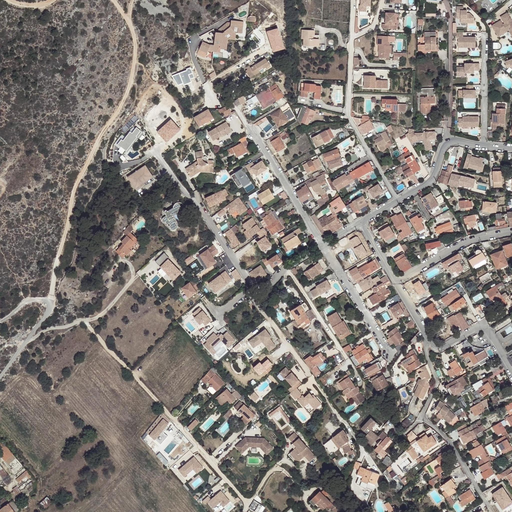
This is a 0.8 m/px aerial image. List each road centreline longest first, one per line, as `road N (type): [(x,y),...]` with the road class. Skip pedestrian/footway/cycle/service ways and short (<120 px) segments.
road 1 (track): [(247,505),(83,320),(101,313),(141,257)]
road 2 (track): [(115,0),(130,25),(135,64),(127,96),(73,198),(49,302)]
road 3 (residential): [(323,244),(285,266),(256,299),(198,203),(159,157)]
road 4 (residential): [(353,0),(347,113),(396,200)]
road 5 (residential): [(323,244),(252,130),(222,100)]
road 6 (residential): [(389,353),(323,244)]
road 7 (residential): [(511,230),(465,242),(396,282)]
road 8 (residential): [(484,145),(444,142),(432,181),(396,200)]
road 9 (residential): [(511,373),(483,325),(435,347),(427,338)]
road 10 (residential): [(491,511),(444,435),(420,417)]
